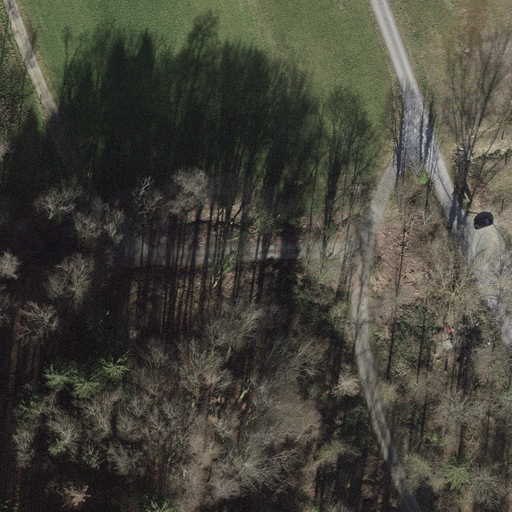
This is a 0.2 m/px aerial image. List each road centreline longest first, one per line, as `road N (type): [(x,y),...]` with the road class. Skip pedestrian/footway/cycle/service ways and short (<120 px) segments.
road 1 (track): [(358,246),(141,254),(114,227),(61,128),(10,0)]
road 2 (track): [(417,511),(382,443),(358,246),(422,122)]
